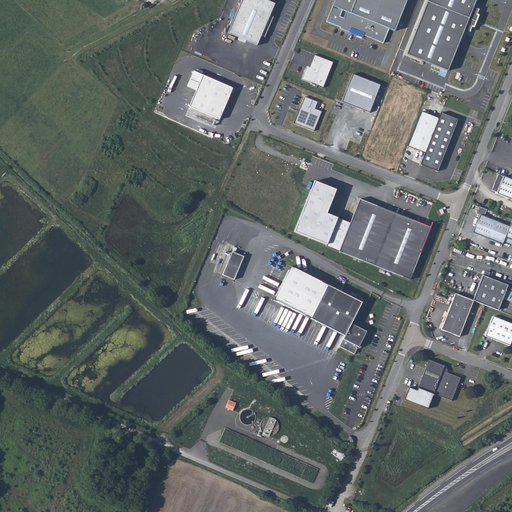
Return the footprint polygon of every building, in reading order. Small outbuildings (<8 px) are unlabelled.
[(266,0),(242,0),(228,34),(257,46),(275,4),(266,0)] [(408,0),(335,0),(327,22),(342,27),(341,30),(363,39),(364,36),(384,44),(389,30),(395,32),(408,0)] [(426,0),(405,54),(448,71),(464,29),(467,30),(469,25),(470,25),(475,14),(473,13),(476,7),(473,7),(475,0),(426,0)] [(308,69),(306,68),(302,78),(323,87),(333,62),(314,54),(308,69)] [(187,86),(196,90),(202,75),(193,71),(187,86)] [(233,88),(202,75),(196,90),(189,106),(219,119),(233,88)] [(305,96),(295,122),(315,130),(322,111),(316,109),(318,101),(305,96)] [(426,153),(421,164),(438,170),(459,119),(442,112),(439,119),(422,112),(408,147),(426,153)] [(511,180),(498,175),(491,191),(497,193),(496,194),(511,200),(511,180)] [(430,227),(358,200),(349,222),(330,213),(338,192),(316,184),(295,234),(409,279),(430,227)] [(472,233),(486,239),(493,221),(483,217),(486,211),(478,207),(475,214),(478,216),(472,233)] [(508,227),(493,221),(486,239),(501,245),(503,241),(511,244),(511,243),(511,220),(508,227)] [(231,251),(222,275),(233,279),(243,256),(231,251)] [(288,266),(271,300),(343,336),(342,339),(357,346),(365,331),(349,324),(360,302),(288,266)] [(483,271),(481,276),(507,285),(508,282),(488,275),(488,273),(483,271)] [(472,301),(496,311),(505,290),(511,293),(511,284),(508,282),(507,285),(481,276),(471,301),(472,301)] [(266,288),(264,295),(272,297),(274,290),(266,288)] [(471,301),(454,294),(440,330),(445,332),(445,331),(454,334),(453,335),(458,337),(472,301),(471,301)] [(511,336),(511,324),(491,316),(483,336),(508,346),(511,336)] [(444,366),(429,359),(418,392),(410,389),(405,400),(428,409),(434,394),(451,401),(460,378),(447,372),(447,370),(446,367),(444,366)]
